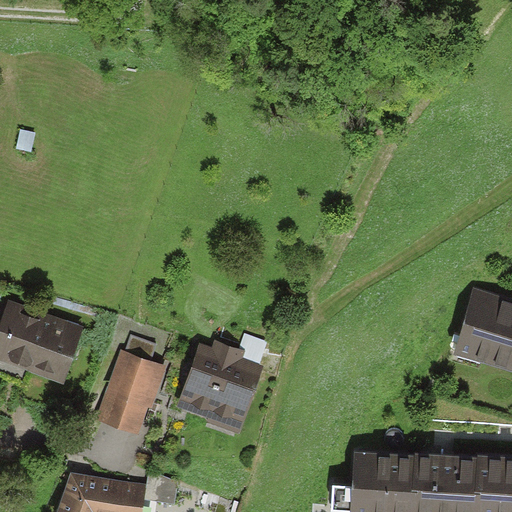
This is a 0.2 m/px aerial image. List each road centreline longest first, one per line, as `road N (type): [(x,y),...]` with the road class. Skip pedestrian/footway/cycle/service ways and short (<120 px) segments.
road 1 (track): [(0,17),(110,21),(128,14),(133,0)]
road 2 (residential): [(0,444),(61,446),(117,468)]
